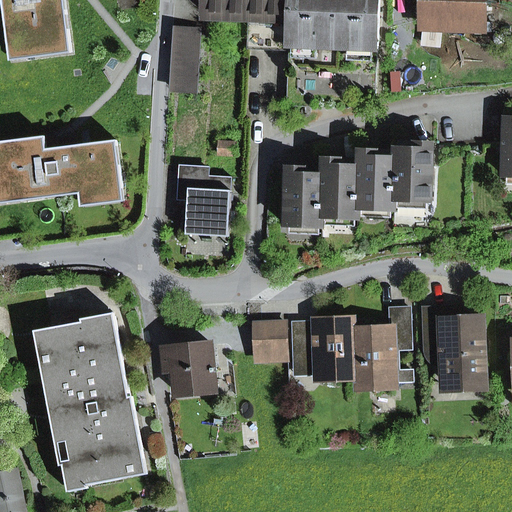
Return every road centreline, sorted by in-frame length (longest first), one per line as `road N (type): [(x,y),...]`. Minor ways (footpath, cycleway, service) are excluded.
road 1 (residential): [(249,294),(259,169),(276,145),(511,92)]
road 2 (residential): [(167,0),(154,215),(144,240),(119,251)]
road 3 (residential): [(511,279),(397,265),(287,294),(249,294)]
road 4 (residential): [(249,294),(186,292),(119,251)]
